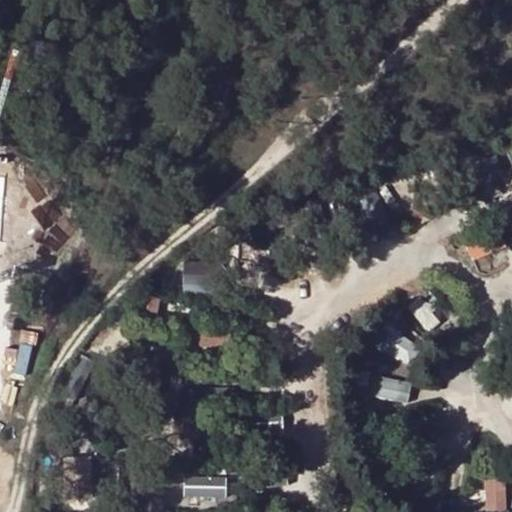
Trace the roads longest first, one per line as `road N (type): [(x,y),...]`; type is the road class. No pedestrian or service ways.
road 1 (track): [(4,511),(46,369),(124,279),(454,0)]
road 2 (unknown): [(303,402),(275,278)]
